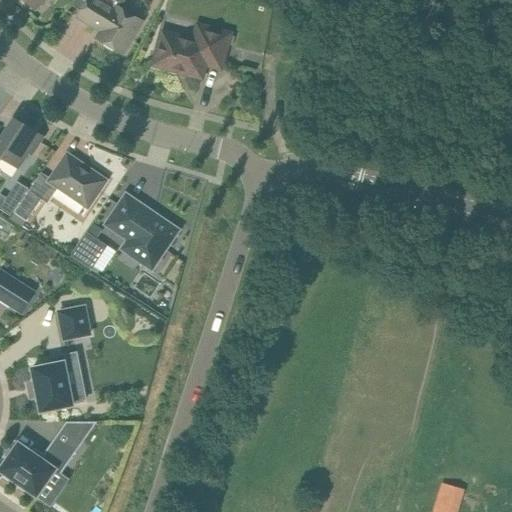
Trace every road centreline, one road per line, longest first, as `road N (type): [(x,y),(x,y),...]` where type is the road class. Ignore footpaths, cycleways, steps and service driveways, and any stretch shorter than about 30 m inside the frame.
road 1 (unclassified): [(153,511),(265,172)]
road 2 (unclassified): [(265,172),(233,152),(89,104),(0,39)]
road 3 (unclassified): [(511,216),(329,171),(265,172)]
